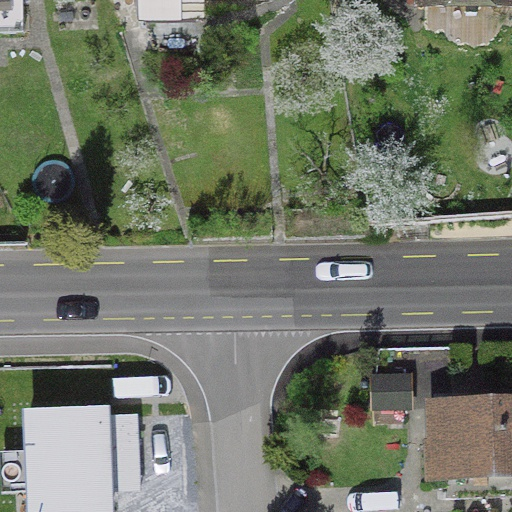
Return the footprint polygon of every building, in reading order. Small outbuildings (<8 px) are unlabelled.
[(129,0),(136,29),(177,28),(177,0),(129,0)] [(420,0),(420,9),(511,8),(511,0),(420,0)] [(368,381),(368,411),(398,411),(398,381),(368,381)] [(511,478),(511,405),(430,409),(431,449),(427,449),(428,481),(511,478)] [(123,421),(0,421),(0,511),(79,511),(79,504),(124,504),(123,421)]
